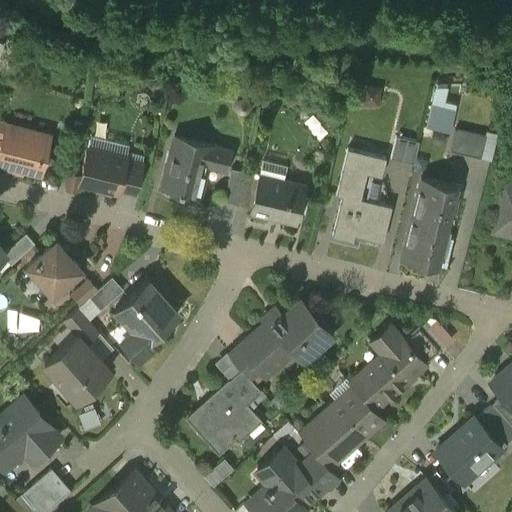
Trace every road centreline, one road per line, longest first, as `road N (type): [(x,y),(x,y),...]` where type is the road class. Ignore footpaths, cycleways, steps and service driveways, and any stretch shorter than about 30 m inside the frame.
road 1 (residential): [(0,187),(254,256)]
road 2 (residential): [(254,256),(499,315)]
road 3 (residential): [(499,315),(341,511)]
road 4 (residential): [(254,256),(222,324),(137,423)]
road 5 (residential): [(220,511),(137,423)]
